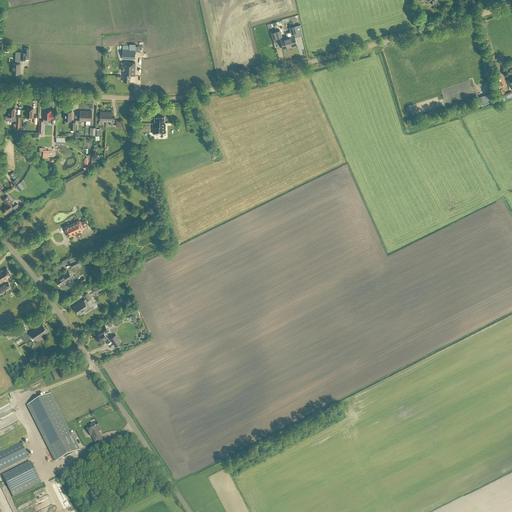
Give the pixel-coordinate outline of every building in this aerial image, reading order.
[(291,36),(294,35),(293,34),(297,33),(296,31),(299,30),(298,25),(295,26),(295,25),(289,27),(291,34),(291,36)] [(280,39),(282,38),(282,37),(280,30),(277,30),(277,29),(274,30),(274,31),(270,32),(272,39),(279,37),(280,39)] [(294,35),(291,36),(286,37),(289,47),(297,45),(294,35)] [(286,37),(282,38),(280,39),(283,49),(289,47),(286,37)] [(122,45),(122,58),(135,58),(135,51),(139,52),(139,46),(135,46),(135,44),(129,44),(129,46),(122,45)] [(12,63),(12,73),(20,73),(20,59),(26,59),(26,54),(29,55),(29,48),(24,47),(23,52),(16,52),(15,63),(12,63)] [(123,61),(123,65),(121,65),(121,70),(123,70),(123,81),(130,81),(130,75),(135,76),(135,62),(123,61)] [(497,82),(495,83),(500,94),(503,93),(497,82)] [(502,95),(505,100),(511,96),(511,91),(511,90),(502,95)] [(489,93),(480,97),(482,102),(491,99),(489,93)] [(5,115),(5,120),(16,120),(15,128),(20,128),(20,116),(15,116),(15,107),(8,107),(8,115),(5,115)] [(51,110),(44,110),(44,120),(39,120),(39,131),(44,131),(44,123),(47,124),(48,119),(51,119),(51,117),(53,118),(53,113),(51,113),(51,110)] [(100,111),(100,114),(96,114),(96,119),(100,119),(100,121),(99,121),(99,125),(101,125),(101,121),(105,121),(106,111),(100,111)] [(152,123),(152,133),(165,132),(165,122),(164,122),(164,117),(155,117),(155,123),(152,123)] [(9,175),(13,179),(18,176),(14,171),(9,175)] [(6,204),(1,208),(5,213),(13,207),(11,203),(13,202),(8,195),(7,196),(2,199),(6,204)] [(64,227),(68,236),(73,234),(75,233),(77,237),(79,238),(81,237),(82,234),(80,230),(84,229),(83,227),(87,225),(88,223),(87,221),(84,220),(80,222),(80,220),(69,225),(64,227)] [(111,234),(102,239),(104,244),(114,239),(111,234)] [(79,240),(74,243),(78,251),(83,249),(79,240)] [(70,263),(72,267),(80,263),(78,258),(70,263)] [(11,275),(7,268),(2,270),(0,270),(0,283),(7,278),(7,277),(11,275)] [(67,281),(72,277),(68,270),(60,276),(60,277),(56,280),(60,286),(61,287),(62,288),(68,283),(67,281)] [(0,292),(11,286),(8,283),(7,284),(6,283),(0,286),(0,292)] [(85,312),(94,307),(91,302),(92,301),(90,298),(91,298),(88,292),(83,295),(85,299),(84,300),(79,303),(73,307),(78,314),(84,310),(85,312)] [(25,332),(26,331),(22,323),(3,332),(6,337),(12,334),(14,338),(20,335),(24,341),(29,338),(30,339),(32,337),(34,340),(38,337),(40,339),(43,337),(41,335),(47,331),(47,330),(46,328),(45,329),(42,324),(30,332),(30,333),(28,335),(25,332)] [(107,337),(105,333),(109,330),(105,324),(96,330),(97,331),(99,334),(95,336),(99,342),(107,337)] [(109,338),(115,346),(121,342),(115,334),(109,338)] [(79,451),(74,440),(72,436),(70,436),(49,395),(27,406),(55,462),(79,451)] [(95,443),(100,440),(101,440),(98,435),(97,433),(100,431),(96,423),(86,428),(90,436),(91,436),(95,443)] [(0,472),(28,458),(21,444),(0,454),(0,472)] [(30,463),(2,477),(13,497),(41,483),(30,463)]
